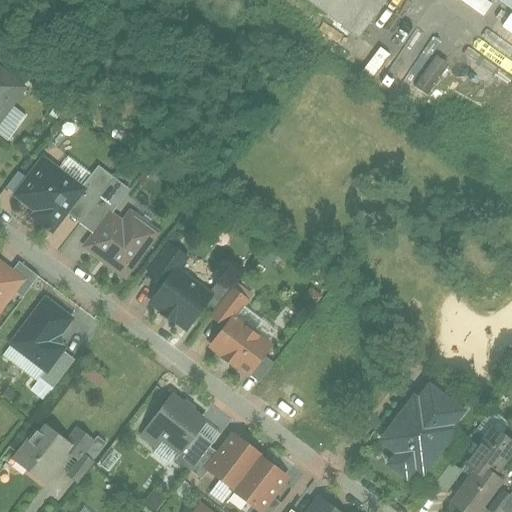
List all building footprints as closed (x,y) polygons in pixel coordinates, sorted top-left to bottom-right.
[(303,0),(357,40),(386,0),(303,0)] [(391,0),(374,23),(387,32),(406,5),(398,0),(391,0)] [(463,8),(454,19),(475,37),(485,26),(463,8)] [(355,68),(375,40),(367,35),(347,62),(355,68)] [(0,71),(0,125),(25,90),(0,71)] [(83,192),(39,160),(10,199),(31,214),(27,221),(50,238),(83,192)] [(86,255),(127,288),(161,245),(128,219),(118,230),(96,213),(81,231),(96,243),(86,255)] [(149,309),(186,338),(213,304),(179,277),(188,266),(171,253),(148,281),(162,292),(149,309)] [(0,322),(26,290),(0,268),(0,322)] [(250,380),(273,351),(238,323),(251,308),(236,296),(213,326),(226,336),(214,351),(250,380)] [(73,321),(42,299),(6,350),(41,375),(32,387),(46,398),(71,363),(62,357),(67,350),(57,343),(73,321)] [(416,491),(470,421),(429,389),(375,460),(416,491)] [(203,424),(168,398),(137,438),(172,465),(203,424)] [(511,434),(511,433),(490,416),(446,473),(457,481),(437,508),(442,511),(471,511),(501,474),(489,465),(511,434)] [(60,455),(32,430),(3,463),(31,488),(60,455)] [(78,430),(56,469),(78,482),(100,442),(78,430)] [(252,511),(267,511),(289,484),(237,444),(210,480),(252,511)] [(333,511),(322,503),(315,511),(333,511)]
